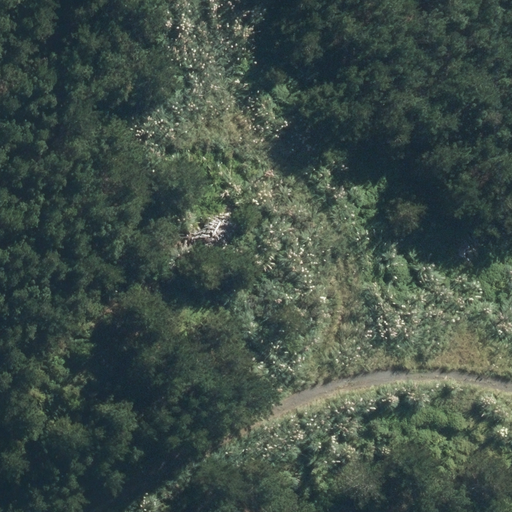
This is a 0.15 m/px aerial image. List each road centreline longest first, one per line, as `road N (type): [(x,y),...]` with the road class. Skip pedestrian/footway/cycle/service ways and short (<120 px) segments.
road 1 (track): [(110,511),(346,386),(511,386)]
road 2 (track): [(346,386),(344,295),(325,216),(256,132),(213,46),(204,0)]
